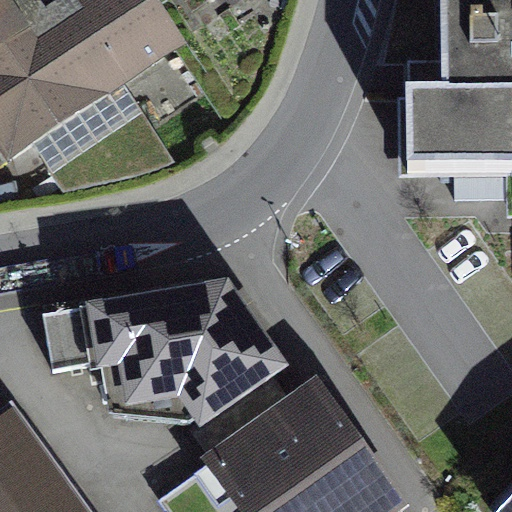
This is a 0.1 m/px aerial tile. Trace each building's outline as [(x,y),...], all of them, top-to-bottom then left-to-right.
[(0,0),(0,148),(10,164),(180,51),(145,0),(0,0)] [(405,96),(406,180),(511,176),(511,0),(439,0),(441,94),(405,96)] [(160,504),(165,511),(408,511),(409,511),(317,382),(290,400),(276,382),(291,373),(229,286),(86,311),(86,315),(43,320),(53,375),(95,366),(97,377),(102,376),(105,420),(187,427),(208,458),(201,463),(206,471),(160,504)] [(511,305),(339,308),(339,335),(511,333),(511,305)] [(0,511),(90,511),(14,408),(0,418),(0,511)] [(511,511),(511,502),(502,511),(511,511)]
